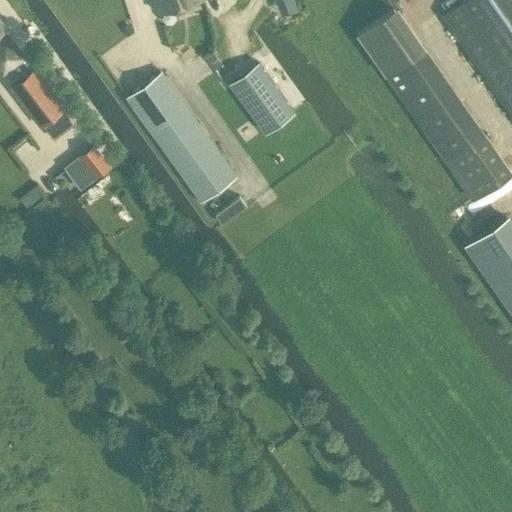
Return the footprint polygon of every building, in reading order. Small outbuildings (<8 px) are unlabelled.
[(154,0),(158,11),(191,0),(154,0)] [(511,118),(511,0),(461,0),(440,15),(511,118)] [(355,33),(383,74),(470,199),(507,174),(392,8),(355,33)] [(129,27),(124,31),(127,36),(133,32),(129,27)] [(264,131),(293,110),(258,62),(229,83),(264,131)] [(62,106),(34,68),(10,86),(39,123),(62,106)] [(201,199),(235,174),(160,71),(126,95),(201,199)] [(92,145),(63,167),(79,189),(108,167),(92,145)] [(511,225),(505,216),(468,243),(511,305),(511,225)] [(215,428),(205,413),(187,425),(197,440),(215,428)]
